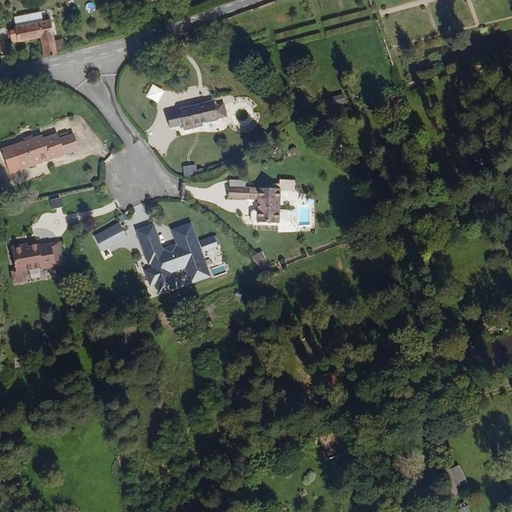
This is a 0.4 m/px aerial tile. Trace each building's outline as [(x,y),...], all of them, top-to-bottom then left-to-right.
[(50,9),(48,0),(47,0),(19,4),(20,13),(50,9)] [(66,48),(60,8),(50,9),(20,13),(21,17),(13,18),(16,34),(46,30),(49,51),(66,48)] [(146,98),(158,103),(164,89),(152,84),(146,98)] [(343,94),(328,99),(330,106),(345,101),(343,94)] [(226,115),(223,101),(215,103),(214,101),(179,109),(180,111),(183,125),(184,130),(195,127),(194,125),(218,119),(218,117),(226,115)] [(183,125),(180,111),(167,114),(170,128),(183,125)] [(98,147),(95,131),(80,134),(79,128),(66,130),(65,125),(20,133),(25,160),(98,147)] [(183,165),(184,176),(196,176),(196,165),(183,165)] [(297,200),(296,180),(244,185),(245,195),(276,192),(277,203),(273,204),(271,206),(272,214),(273,216),(306,211),(309,209),(308,202),(306,199),(297,200)] [(224,276),(206,225),(188,231),(194,247),(190,248),(189,246),(180,249),(181,252),(177,253),(171,237),(157,243),(164,263),(167,262),(170,269),(174,279),(171,280),(171,283),(175,293),(190,287),(185,272),(201,266),(205,275),(211,273),(214,280),(224,276)] [(171,237),(167,226),(152,232),(157,243),(171,237)] [(115,251),(138,239),(132,227),(109,238),(115,251)] [(75,256),(70,232),(60,234),(65,258),(75,256)] [(65,258),(60,234),(48,237),(48,235),(34,238),(33,235),(21,237),(26,264),(52,259),(53,261),(65,258)] [(281,253),(280,242),(268,244),(273,255),(281,253)] [(282,260),(281,253),(273,255),(275,262),(282,260)] [(174,279),(170,269),(161,273),(166,285),(171,283),(171,280),(174,279)] [(214,280),(211,273),(205,275),(207,282),(214,280)] [(471,489),(459,465),(443,473),(455,497),(471,489)] [(470,511),(465,501),(456,505),(459,511),(470,511)]
